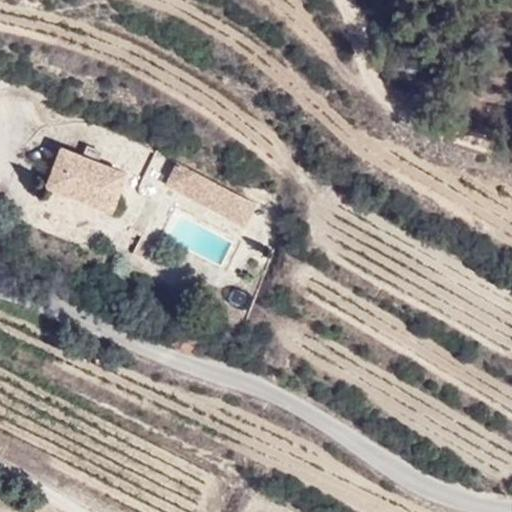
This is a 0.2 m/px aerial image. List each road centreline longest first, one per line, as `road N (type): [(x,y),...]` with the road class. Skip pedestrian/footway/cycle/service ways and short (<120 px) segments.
road 1 (tertiary): [(0,291),(308,410),(403,474),(465,502),(511,505)]
road 2 (track): [(511,151),(394,108),(341,0)]
